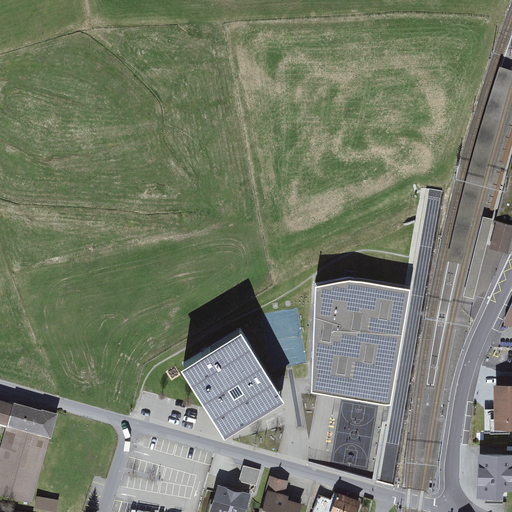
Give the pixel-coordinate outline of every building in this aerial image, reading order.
[(454,233),(447,261),(460,264),(476,202),(511,72),(511,70),(500,67),(485,113),(471,163),(462,198),(454,233)] [(496,220),(497,221),(511,224),(511,174),(511,172),(508,171),(496,220)] [(474,299),(493,219),(483,217),(463,297),(469,298),(474,299)] [(511,237),(511,224),(497,221),(489,248),(508,253),(511,237)] [(350,277),(316,283),(310,389),(388,402),(409,287),(350,277)] [(249,326),(188,362),(230,433),(260,415),(291,397),(249,326)] [(511,384),(494,385),(494,409),(483,409),(484,433),(509,432),(509,429),(511,428),(511,384)] [(13,402),(0,398),(0,420),(7,422),(13,402)] [(11,425),(55,437),(61,415),(18,403),(11,425)] [(50,440),(7,428),(0,452),(0,495),(32,504),(50,440)] [(511,453),(478,452),(477,496),(504,496),(504,490),(511,490),(511,453)] [(257,484),(261,468),(244,463),(239,479),(257,484)] [(303,511),(310,487),(274,477),(263,511),(303,511)] [(248,511),(255,489),(222,480),(212,511),(248,511)] [(362,511),(366,502),(341,492),(332,511),(362,511)] [(55,511),(57,511),(60,499),(38,494),(35,507),(55,511)]
